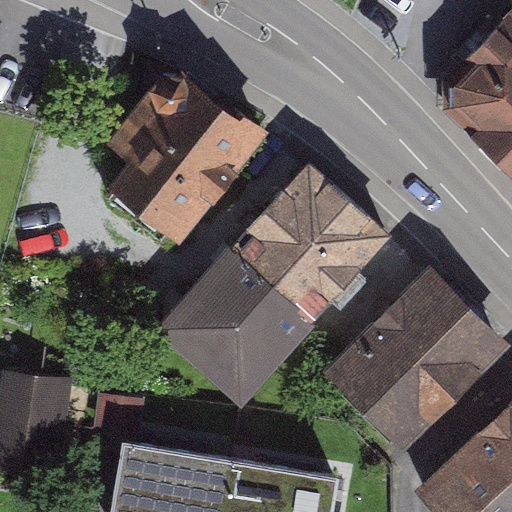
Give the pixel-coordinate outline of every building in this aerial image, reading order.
[(511,7),(510,6),(447,68),(445,108),(511,174),(511,7)] [(249,134),(164,69),(93,162),(178,227),(249,134)] [(377,224),(302,162),(176,314),(251,376),(377,224)] [(493,323),(422,261),(329,367),(399,429),(493,323)] [(73,380),(10,374),(2,460),(66,465),(73,380)] [(511,511),(511,398),(432,475),(468,511),(511,511)] [(317,511),(324,476),(126,439),(111,511),(317,511)]
